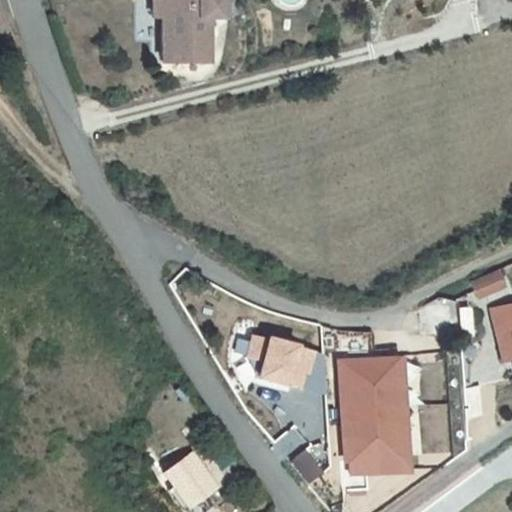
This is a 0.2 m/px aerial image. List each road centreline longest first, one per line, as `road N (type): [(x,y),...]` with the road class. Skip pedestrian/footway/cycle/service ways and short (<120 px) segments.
road 1 (tertiary): [(299,511),(235,428),(103,211),(65,124),(28,0)]
road 2 (track): [(0,108),(103,211)]
